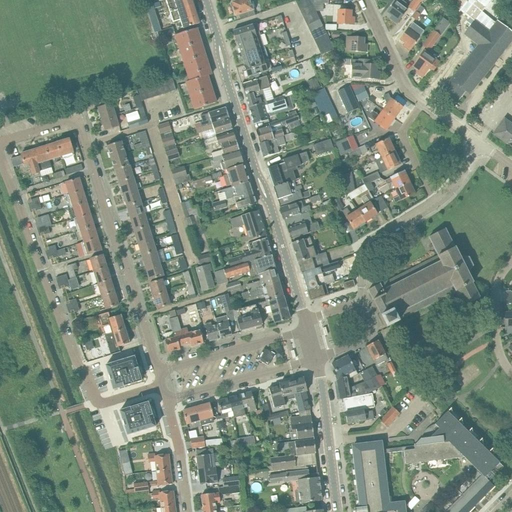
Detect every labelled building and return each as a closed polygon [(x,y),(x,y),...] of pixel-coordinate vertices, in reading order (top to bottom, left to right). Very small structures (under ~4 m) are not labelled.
[(199,23),(193,5),(191,0),(167,0),(166,0),(170,12),(173,22),(180,20),(183,29),(199,23)] [(255,15),(252,6),(250,0),(237,0),(231,2),(236,16),(239,15),(240,20),(255,15)] [(300,10),(312,4),(312,3),(310,0),(299,0),(295,1),(300,10)] [(397,23),(403,15),(406,10),(403,8),(406,4),(400,0),(396,0),(395,2),(387,12),(392,16),(390,19),(397,23)] [(420,0),(413,0),(408,7),(413,11),(421,0),(420,0)] [(456,0),(459,2),(455,7),(474,23),(476,21),(490,32),(496,24),(494,22),(482,12),(491,0),(456,0)] [(303,18),(316,12),(312,4),(300,10),(303,18)] [(416,21),(425,9),(420,6),(412,17),(416,21)] [(354,25),(354,17),(351,17),(351,11),(338,10),(338,24),(354,25)] [(319,19),(316,12),(303,18),(307,25),(319,19)] [(310,32),(323,26),(319,19),(307,25),(310,32)] [(447,86),(440,94),(454,105),(460,97),(465,90),(469,93),(483,75),(486,71),(488,69),(492,65),(495,61),(511,38),(511,32),(510,30),(511,28),(502,20),(500,23),(498,21),(496,24),(490,32),(476,21),(474,23),(464,35),(478,46),(462,66),(457,73),(447,86)] [(237,43),(260,35),(256,23),(233,31),(237,43)] [(406,32),(400,40),(405,43),(403,46),(409,50),(415,42),(419,37),(424,32),(413,23),(408,29),(406,32)] [(314,40),(326,34),(323,26),(310,32),(314,40)] [(159,38),(175,33),(173,27),(157,32),(159,38)] [(195,110),(216,103),(207,76),(211,75),(197,29),(175,35),(190,81),(186,82),(195,110)] [(429,50),(440,36),(433,31),(423,46),(429,50)] [(317,47),(330,41),(326,34),(314,40),(317,47)] [(264,47),(260,35),(237,43),(241,54),(264,47)] [(366,52),(367,45),(363,44),(364,38),(346,37),(345,51),(366,52)] [(321,55),(330,51),(334,50),(330,41),(317,47),(321,55)] [(244,66),(268,58),(264,47),(241,54),(245,65),(244,65),(244,66)] [(433,71),(439,63),(424,51),(420,56),(419,59),(413,67),(418,70),(416,73),(422,78),(429,69),(433,71)] [(248,77),(271,70),(268,58),(244,66),(248,77)] [(379,80),(380,71),(376,71),(377,65),(370,65),(370,60),(352,59),(352,60),(351,78),(358,78),(369,79),(379,80)] [(248,107),(263,103),(273,100),(269,86),(266,77),(241,85),(248,107)] [(311,92),(321,88),(316,78),(306,82),(311,92)] [(171,92),(174,91),(176,91),(172,80),(167,81),(171,92)] [(165,94),(171,92),(167,81),(161,83),(165,94)] [(159,96),(165,94),(161,83),(155,85),(159,96)] [(153,98),(159,96),(155,85),(149,87),(153,98)] [(356,96),(365,92),(363,87),(365,86),(351,85),(356,96)] [(349,86),(338,91),(348,113),(359,108),(349,86)] [(147,99),(153,98),(149,87),(144,89),(147,99)] [(142,101),(147,99),(144,89),(138,90),(140,95),(142,101)] [(263,103),(248,107),(253,124),(263,121),(268,120),(266,114),(270,113),(287,108),(284,98),(292,95),(291,92),(282,95),(283,96),(274,100),(273,100),(263,103)] [(359,102),(362,100),(368,98),(365,92),(356,96),(359,102)] [(394,119),(402,107),(391,99),(388,94),(383,96),(386,102),(387,105),(383,111),(394,119)] [(136,109),(138,108),(143,106),(142,101),(140,95),(132,97),(136,109)] [(313,99),(305,103),(307,110),(316,107),(313,99)] [(101,119),(115,115),(112,103),(98,107),(101,119)] [(196,129),(229,119),(226,107),(208,113),(209,114),(201,116),(202,122),(194,124),(196,129)] [(394,119),(383,111),(378,118),(372,114),(369,117),(386,130),(394,119)] [(287,125),(298,121),(296,114),(274,122),(269,124),(270,127),(272,133),(277,131),(276,128),(281,126),(286,124),(287,125)] [(105,131),(119,127),(115,115),(101,119),(105,131)] [(233,129),(229,119),(196,129),(197,134),(209,130),(209,128),(212,127),(215,135),(233,129)] [(493,134),(493,135),(511,148),(511,124),(504,119),(499,126),(493,134)] [(161,140),(173,136),(171,131),(169,122),(157,126),(160,134),(161,140)] [(270,127),(255,131),(259,144),(279,138),(284,136),(283,133),(282,133),(281,130),(277,131),(272,133),(270,127)] [(150,146),(145,131),(135,134),(137,139),(139,138),(143,149),(145,148),(150,146)] [(224,134),(204,140),(205,146),(212,143),(217,142),(219,146),(220,145),(222,150),(211,153),(213,158),(221,155),(222,156),(239,150),(233,131),(224,134)] [(264,158),(273,155),(279,153),(277,147),(285,145),(284,142),(298,138),(296,132),(284,136),(279,138),(259,144),(264,158)] [(173,136),(161,140),(164,149),(176,145),(173,136)] [(62,159),(64,158),(74,155),(69,139),(57,143),(61,157),(62,159)] [(316,156),(334,150),(330,139),(313,145),(316,156)] [(394,151),(388,139),(379,143),(369,148),(371,153),(378,150),(381,157),(374,160),(375,161),(394,151)] [(111,158),(125,154),(121,142),(107,146),(111,158)] [(49,161),(61,157),(57,143),(45,147),(49,161)] [(351,159),(368,152),(365,145),(348,153),(351,159)] [(51,168),(51,166),(49,161),(45,147),(33,150),(37,164),(38,164),(40,171),(51,168)] [(21,156),(11,159),(14,167),(24,164),(26,170),(30,169),(32,175),(40,172),(40,171),(38,164),(37,164),(33,150),(21,154),(21,156)] [(168,161),(180,158),(177,150),(165,153),(168,161)] [(226,170),(244,164),(239,150),(222,156),(224,162),(220,163),(223,171),(226,170)] [(381,173),(391,168),(400,164),(394,151),(375,161),(381,173)] [(273,188),(295,180),(292,171),(298,169),(297,167),(301,165),(309,161),(306,153),(283,160),(284,163),(267,169),(273,188)] [(129,166),(125,154),(111,158),(114,171),(116,171),(129,166)] [(152,173),(157,171),(153,159),(149,160),(152,173)] [(67,175),(69,174),(83,170),(81,164),(65,169),(67,175)] [(232,188),(249,182),(244,164),(226,170),(228,174),(222,176),(226,186),(231,184),(232,187),(221,191),(232,188)] [(119,183),(133,178),(130,166),(129,166),(116,171),(119,183)] [(184,167),(171,171),(173,179),(186,175),(184,167)] [(63,171),(53,174),(55,180),(65,176),(63,171)] [(196,188),(212,183),(212,180),(222,177),(220,172),(193,181),(196,188)] [(371,182),(380,178),(377,172),(361,179),(365,186),(365,185),(371,182)] [(409,183),(404,172),(384,181),(386,186),(393,183),(396,189),(409,183)] [(66,195),(83,190),(79,178),(60,184),(64,196),(66,195)] [(123,195),(137,191),(133,178),(119,183),(123,195)] [(145,184),(148,192),(159,189),(157,180),(145,184)] [(296,188),(294,181),(295,181),(295,180),(273,188),(277,200),(279,206),(302,199),(310,196),(309,191),(300,194),(299,190),(301,189),(300,186),(296,188)] [(254,195),(249,182),(232,188),(221,191),(217,192),(220,202),(226,201),(242,195),(244,199),(254,195)] [(371,182),(365,185),(368,192),(374,189),(371,182)] [(401,200),(414,194),(409,183),(396,189),(399,196),(393,198),(395,203),(401,200)] [(339,197),(347,193),(343,185),(335,188),(339,197)] [(373,199),(367,190),(363,186),(356,190),(348,194),(351,200),(356,197),(359,195),(362,199),(361,199),(365,206),(358,210),(365,222),(377,214),(369,202),(373,199)] [(70,208),(73,207),(86,203),(83,190),(66,195),(70,208)] [(127,207),(141,203),(137,191),(123,195),(127,207)] [(244,199),(242,195),(226,201),(220,202),(212,204),(215,211),(227,208),(226,207),(236,204),(237,210),(256,204),(254,195),(244,199)] [(311,203),(321,200),(319,195),(309,198),(311,203)] [(381,212),(388,208),(381,196),(373,200),(381,212)] [(29,207),(40,204),(38,197),(27,201),(29,207)] [(337,211),(344,208),(339,198),(332,201),(337,211)] [(289,205),(280,208),(284,220),(298,215),(310,211),(309,207),(308,205),(303,207),(302,207),(301,201),(296,203),(289,205)] [(187,210),(184,202),(181,203),(185,219),(197,215),(200,214),(198,207),(187,210)] [(90,214),(86,203),(73,207),(70,208),(67,209),(71,220),(74,219),(77,218),(77,219),(90,214)] [(131,219),(145,215),(141,203),(127,207),(131,219)] [(31,212),(33,212),(42,209),(40,204),(29,207),(31,212)] [(351,214),(347,208),(342,211),(353,230),(365,222),(358,210),(351,214)] [(166,222),(172,220),(169,210),(163,212),(166,222)] [(266,236),(258,211),(230,220),(233,229),(244,225),(247,236),(241,238),(243,243),(266,236)] [(49,214),(34,219),(37,228),(38,227),(41,227),(46,225),(46,227),(48,226),(52,225),(49,214)] [(94,226),(90,214),(77,219),(77,218),(74,219),(77,232),(94,226)] [(134,232),(148,227),(145,215),(131,219),(134,232)] [(300,221),(298,215),(284,220),(286,226),(300,221)] [(170,234),(176,232),(172,220),(166,222),(170,234)] [(305,227),(304,223),(296,225),(286,228),(291,240),(300,237),(320,231),(317,224),(305,227)] [(38,227),(37,228),(40,236),(50,233),(48,226),(46,227),(46,225),(41,227),(38,227)] [(97,238),(94,226),(77,232),(78,232),(80,231),(84,242),(81,243),(81,244),(97,238)] [(138,244),(152,239),(148,227),(134,232),(138,244)] [(202,227),(192,230),(193,235),(202,233),(203,230),(202,227)] [(455,248),(445,229),(429,237),(432,245),(430,246),(431,249),(434,247),(438,256),(412,269),(412,268),(405,271),(406,272),(380,285),(380,284),(368,290),(387,327),(398,321),(398,320),(423,308),(424,309),(430,305),(430,304),(456,291),(463,306),(465,305),(467,308),(472,305),(471,303),(480,298),(472,283),(473,283),(468,273),(473,266),(468,257),(460,257),(455,247),(455,248)] [(173,246),(180,244),(177,235),(171,237),(173,246)] [(314,251),(309,237),(292,243),(302,274),(329,265),(326,253),(318,255),(317,250),(314,251)] [(101,251),(97,238),(81,244),(75,245),(79,257),(101,251)] [(256,260),(271,255),(266,238),(257,241),(247,244),(250,253),(228,260),(231,267),(256,259),(256,260)] [(142,256),(156,252),(152,239),(138,244),(142,256)] [(176,255),(182,253),(180,244),(173,246),(176,255)] [(46,254),(57,251),(55,245),(45,248),(46,254)] [(57,251),(46,254),(48,260),(51,259),(59,257),(66,255),(64,249),(57,251)] [(146,268),(160,264),(156,252),(142,256),(146,268)] [(199,265),(211,261),(209,254),(197,258),(199,265)] [(94,272),(107,267),(103,255),(90,259),(94,272)] [(275,269),(271,255),(256,260),(256,259),(231,267),(224,270),(214,272),(218,285),(228,282),(227,279),(249,272),(250,277),(258,274),(275,269)] [(181,271),(187,269),(184,259),(178,261),(181,271)] [(323,278),(322,274),(346,266),(344,260),(334,263),(329,265),(302,274),(307,291),(325,285),(334,282),(332,275),(323,278)] [(76,263),(67,267),(70,279),(76,277),(75,274),(74,270),(78,269),(76,263)] [(149,280),(159,278),(163,276),(160,264),(146,268),(149,280)] [(203,291),(214,288),(211,278),(209,271),(211,271),(209,265),(196,269),(203,291)] [(98,284),(110,280),(107,267),(94,272),(98,284)] [(279,283),(275,269),(258,274),(259,274),(261,281),(247,285),(248,292),(279,283)] [(57,283),(68,279),(67,274),(56,278),(57,283)] [(189,276),(184,277),(186,286),(192,284),(189,276)] [(59,289),(62,288),(70,286),(68,279),(57,283),(59,289)] [(101,297),(114,293),(110,280),(98,284),(101,297)] [(153,296),(166,292),(162,280),(149,284),(153,296)] [(345,289),(355,286),(353,280),(343,283),(345,289)] [(228,292),(241,288),(239,281),(226,285),(228,292)] [(283,297),(279,283),(248,292),(241,294),(243,300),(249,298),(250,299),(264,294),(266,301),(283,297)] [(327,292),(325,286),(325,285),(307,291),(310,301),(328,295),(328,294),(333,293),(332,291),(327,292)] [(193,288),(188,290),(190,299),(196,297),(193,288)] [(157,309),(170,305),(166,292),(153,296),(157,309)] [(105,309),(109,308),(118,305),(114,293),(101,297),(105,309)] [(232,310),(228,296),(227,294),(216,298),(218,305),(223,304),(225,311),(232,310)] [(266,314),(272,313),(272,314),(274,323),(290,319),(283,297),(266,301),(257,304),(259,315),(260,315),(266,313),(266,314)] [(67,307),(78,304),(76,299),(65,302),(67,307)] [(199,311),(206,309),(204,302),(197,304),(199,311)] [(69,314),(72,313),(79,310),(78,304),(67,307),(69,314)] [(256,329),(262,327),(262,325),(260,315),(259,315),(257,304),(234,310),(232,310),(235,321),(237,320),(240,331),(240,330),(255,326),(256,329)] [(110,318),(108,313),(98,316),(102,328),(109,325),(111,333),(105,335),(105,336),(126,329),(121,315),(110,318)] [(174,337),(165,340),(168,352),(168,353),(180,349),(179,346),(185,345),(181,330),(177,317),(169,319),(173,333),(175,333),(176,337),(174,337)] [(220,338),(232,335),(227,318),(221,320),(222,324),(217,325),(220,338)] [(212,327),(211,322),(204,324),(206,332),(209,341),(220,338),(217,325),(212,327)] [(110,355),(120,352),(118,346),(130,343),(126,329),(105,336),(108,344),(107,344),(110,355)] [(188,333),(187,329),(181,330),(185,345),(190,343),(191,346),(203,343),(201,333),(200,330),(188,333)] [(369,345),(366,346),(376,365),(388,359),(386,356),(378,340),(372,344),(371,343),(368,345),(369,345)] [(91,341),(84,343),(87,351),(93,349),(91,341)] [(268,366),(273,358),(272,354),(263,349),(257,360),(268,366)] [(94,361),(91,353),(83,356),(85,360),(86,363),(94,361)] [(357,374),(348,356),(331,364),(335,370),(332,372),(337,380),(346,375),(347,377),(347,379),(348,379),(357,374)] [(134,357),(105,366),(113,390),(142,381),(134,357)] [(379,388),(373,377),(376,376),(372,367),(360,373),(364,382),(350,389),(348,379),(347,379),(347,377),(346,375),(337,380),(341,399),(342,399),(342,400),(343,400),(343,399),(347,398),(366,395),(379,388)] [(311,410),(306,391),(307,391),(303,378),(279,384),(279,385),(269,388),(274,409),(286,406),(285,402),(295,399),(298,413),(310,410),(311,410)] [(369,394),(380,389),(379,388),(366,395),(347,398),(349,412),(345,412),(348,424),(366,421),(363,410),(374,408),(371,394),(369,394)] [(256,409),(254,401),(251,392),(239,395),(243,409),(244,408),(249,407),(250,411),(256,409)] [(239,395),(229,398),(232,411),(233,415),(234,418),(246,415),(244,408),(243,409),(239,395)] [(229,398),(217,401),(220,411),(222,418),(233,415),(232,411),(229,398)] [(148,402),(119,411),(127,435),(156,427),(148,402)] [(201,426),(202,426),(213,422),(212,418),(213,417),(210,403),(196,407),(201,426)] [(201,426),(196,407),(183,411),(186,424),(194,422),(195,428),(201,426)] [(387,427),(399,413),(393,408),(380,421),(387,427)] [(458,422),(448,412),(451,409),(451,408),(435,424),(436,426),(423,439),(420,439),(414,446),(382,450),(382,454),(404,451),(405,464),(464,457),(482,475),(482,474),(485,477),(499,463),(489,453),(492,449),(488,452),(479,442),(482,439),(481,439),(478,442),(468,432),(472,429),(471,428),(468,432),(458,422),(461,419),(461,418),(458,422)] [(258,420),(265,418),(263,410),(256,411),(258,420)] [(311,416),(310,410),(298,413),(299,417),(290,418),(292,433),(290,433),(291,440),(297,439),(314,437),(311,416)] [(192,449),(202,448),(204,447),(203,438),(190,439),(192,449)] [(317,464),(314,439),(278,444),(279,452),(289,450),(289,456),(270,458),(271,467),(268,467),(268,470),(307,466),(317,464)] [(388,505),(382,454),(382,450),(381,442),(353,446),(360,507),(354,508),(354,511),(404,511),(403,503),(388,505)] [(206,450),(196,451),(198,469),(216,467),(215,467),(213,454),(213,449),(208,449),(206,450)] [(155,456),(155,454),(147,455),(148,462),(155,461),(156,472),(170,470),(168,454),(155,456)] [(125,475),(129,474),(132,474),(129,463),(122,465),(123,467),(125,475)] [(200,485),(210,484),(218,483),(216,467),(198,469),(200,485)] [(158,486),(172,484),(170,470),(156,472),(158,482),(151,483),(152,486),(158,485),(158,486)] [(308,470),(269,475),(270,483),(284,481),(284,483),(297,481),(300,503),(321,500),(318,473),(309,474),(308,470)] [(491,484),(485,477),(482,474),(482,475),(472,485),(484,496),(489,491),(490,492),(495,487),(491,484)] [(227,487),(239,486),(238,477),(226,478),(227,487)] [(135,493),(143,492),(149,491),(147,482),(133,484),(135,493)] [(480,502),(485,497),(484,496),(472,485),(461,495),(475,508),(475,507),(474,506),(479,501),(480,502)] [(239,486),(227,487),(228,494),(240,493),(239,486)] [(175,506),(173,491),(160,493),(159,491),(152,492),(153,499),(160,498),(161,508),(175,506)] [(211,494),(201,495),(203,510),(216,509),(215,504),(220,503),(219,495),(219,493),(211,494)] [(469,511),(470,511),(475,508),(461,495),(451,506),(457,511),(468,511),(469,511)]
